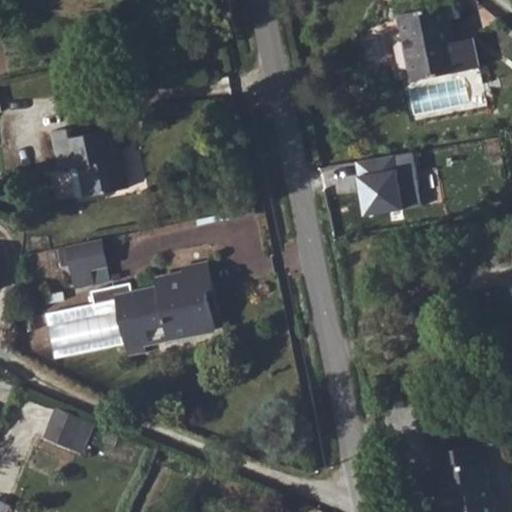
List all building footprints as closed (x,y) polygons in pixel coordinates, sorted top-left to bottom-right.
[(455,41),(448,5),(399,15),(412,81),(481,68),(475,37),(455,41)] [(72,138),(70,128),(52,132),(60,170),(81,166),(88,197),(128,188),(116,129),(72,138)] [(414,152),(357,162),(366,217),(425,207),(414,152)] [(77,287),(111,280),(103,241),(61,250),(65,266),(72,265),(77,287)] [(132,283),(93,291),(96,304),(48,314),(57,358),(127,343),(129,355),(148,351),(144,331),(167,326),(170,339),(217,329),(209,289),(216,288),(210,262),(183,268),(184,273),(157,278),(159,287),(134,293),(132,283)] [(45,437),(73,449),(86,420),(58,407),(45,437)] [(86,420),(73,449),(82,453),(94,423),(86,420)] [(490,488),(483,444),(432,453),(435,471),(441,470),(448,511),(497,511),(493,488),(490,488)] [(0,511),(9,511),(12,506),(0,499),(0,511)]
